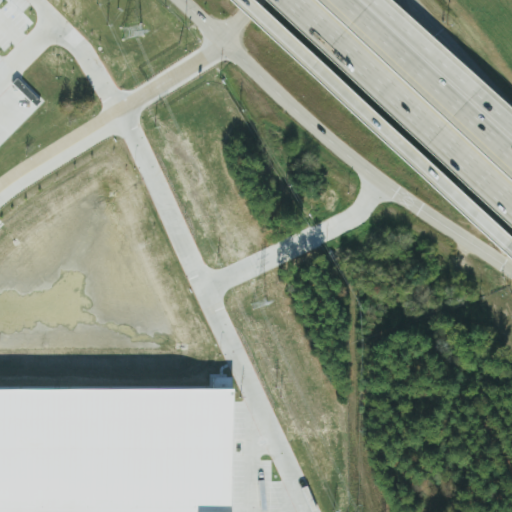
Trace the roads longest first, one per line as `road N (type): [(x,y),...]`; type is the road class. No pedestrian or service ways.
road 1 (secondary): [(178,0),(345,153),(511,268)]
road 2 (motorway): [(239,0),(511,253)]
road 3 (motorway): [(291,0),(511,202)]
road 4 (motorway): [(511,157),(343,0)]
road 5 (motorway): [(511,124),(372,0)]
road 6 (secondary): [(511,90),(417,0)]
